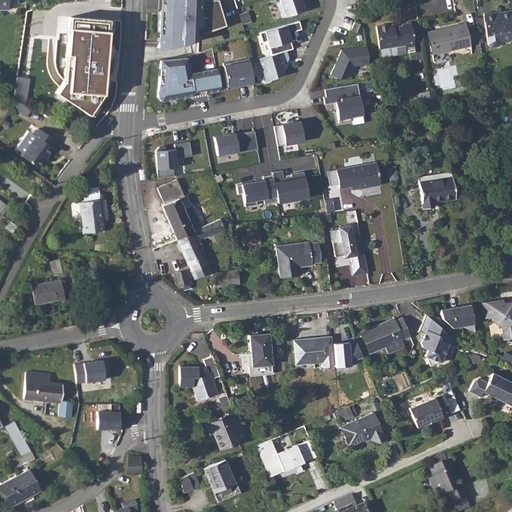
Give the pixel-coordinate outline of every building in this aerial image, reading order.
[(26,6),(26,11),(46,5),(45,0),(26,6)] [(162,35),(162,43),(201,42),(201,33),(226,25),(217,0),(164,0),(166,35),(162,35)] [(279,0),(281,2),(278,3),(282,17),(309,8),(306,0),(279,0)] [(511,10),(494,13),(494,12),(484,13),(487,35),(489,44),(492,47),(500,45),(502,42),(510,41),(511,37),(511,35),(511,32),(511,10)] [(103,94),(109,20),(70,17),(65,82),(57,94),(89,115),(103,94)] [(265,31),(272,54),(287,50),(292,49),(290,40),(296,40),(294,31),(301,29),(299,21),(265,31)] [(354,22),(351,30),(356,32),(360,24),(354,22)] [(389,24),(376,26),(380,49),(405,45),(405,47),(414,45),(411,23),(402,24),(402,25),(390,27),(389,24)] [(430,33),(429,30),(428,31),(432,55),(471,47),(466,23),(441,28),(442,30),(430,33)] [(369,63),(366,45),(342,50),(331,75),(339,78),(350,76),(354,66),(369,63)] [(198,52),(201,67),(191,69),(192,71),(217,66),(213,49),(198,52)] [(272,54),(260,58),(263,68),(260,74),(261,78),(266,81),(270,80),(271,78),(280,75),(285,67),(283,63),(286,62),(289,57),(287,50),(272,54)] [(185,57),(158,60),(157,67),(161,68),(161,76),(157,75),(155,96),(161,100),(220,89),(217,68),(190,73),(185,57)] [(246,84),(254,83),(249,58),(223,62),(228,88),(242,85),(241,83),(245,82),(246,84)] [(16,76),(13,98),(17,100),(25,104),(28,77),(16,76)] [(363,114),(357,83),(325,88),(326,96),(323,96),(325,104),(337,101),(338,108),(336,108),(339,122),(351,120),(350,117),(363,114)] [(435,90),(428,91),(430,102),(437,101),(435,90)] [(428,91),(420,92),(422,104),(430,102),(428,91)] [(25,104),(17,100),(13,106),(26,116),(32,108),(25,104)] [(300,121),(274,125),(277,145),(304,140),(303,137),(311,136),(308,122),(301,123),(300,121)] [(36,136),(23,156),(40,168),(54,147),(52,146),(56,140),(38,128),(34,135),(36,136)] [(214,136),(217,155),(238,151),(238,152),(258,148),(254,130),(235,133),(235,132),(214,136)] [(155,150),(157,177),(173,175),(173,168),(176,167),(175,158),(191,155),(189,141),(174,144),(174,149),(165,150),(164,146),(159,147),(155,150)] [(377,163),(336,169),(339,184),(339,188),(352,186),(359,185),(359,188),(380,185),(377,163)] [(397,165),(387,167),(390,181),(399,179),(397,165)] [(277,199),(277,200),(308,194),(303,168),(290,171),(291,176),(283,177),(282,170),(272,171),(273,174),(277,199)] [(339,184),(336,169),(328,170),(330,185),(339,184)] [(277,199),(273,174),(263,176),(263,178),(255,180),(255,181),(236,184),(238,191),(242,190),(245,204),(256,201),(256,197),(263,196),(264,201),(277,199)] [(452,176),(418,182),(423,208),(434,205),(434,201),(455,197),(452,176)] [(161,204),(177,238),(201,227),(187,194),(184,195),(183,196),(176,179),(157,187),(164,203),(161,204)] [(106,197),(80,200),(83,231),(106,229),(104,213),(108,213),(106,197)] [(220,218),(210,223),(212,228),(228,220),(227,220),(226,219),(226,218),(225,218),(224,219),(221,220),(220,218)] [(10,220),(4,227),(13,234),(17,226),(10,220)] [(228,220),(212,228),(214,233),(224,228),(223,227),(227,225),(228,224),(228,223),(228,222),(228,220)] [(351,274),(367,271),(363,246),(361,235),(352,237),(350,224),(339,226),(339,227),(330,229),(335,255),(344,253),(344,255),(349,255),(351,254),(352,260),(350,263),(349,263),(351,274)] [(201,227),(177,238),(194,276),(206,271),(203,265),(205,264),(206,267),(208,266),(207,263),(208,263),(197,240),(205,236),(201,227)] [(247,229),(248,232),(248,240),(259,239),(258,228),(247,229)] [(248,240),(248,232),(243,233),(244,238),(243,238),(244,245),(259,243),(259,239),(248,240)] [(308,241),(276,246),(281,276),(299,274),(298,266),(311,264),(311,261),(320,260),(318,242),(308,243),(308,241)] [(63,258),(49,262),(52,274),(66,270),(63,258)] [(188,269),(174,273),(177,286),(191,281),(188,269)] [(237,269),(213,272),(215,286),(239,283),(237,269)] [(59,279),(30,286),(34,304),(63,297),(59,279)] [(511,299),(503,301),(502,297),(483,301),(485,315),(493,313),(494,318),(502,324),(504,337),(511,335),(511,299)] [(474,330),(469,303),(439,308),(441,316),(451,325),(461,324),(461,325),(474,330)] [(450,335),(425,313),(418,330),(425,333),(421,342),(423,346),(428,348),(426,355),(430,365),(439,360),(440,361),(450,335)] [(377,327),(361,334),(369,352),(387,345),(389,351),(403,345),(401,339),(410,335),(402,316),(394,320),(393,317),(376,324),(377,327)] [(268,332),(249,334),(252,366),(249,366),(250,375),(272,374),(268,332)] [(309,341),(309,338),(293,339),(295,363),(307,362),(307,367),(333,365),(330,339),(309,341)] [(350,341),(332,343),(334,366),(352,365),(351,361),(362,356),(356,344),(351,346),(350,341)] [(501,360),(511,364),(511,353),(511,356),(504,353),(501,360)] [(197,365),(178,365),(178,385),(192,386),(197,400),(217,393),(212,378),(219,375),(211,355),(202,358),(206,368),(203,369),(197,369),(197,365)] [(77,383),(106,379),(102,360),(73,364),(77,383)] [(25,372),(25,383),(24,398),(59,402),(58,415),(69,417),(71,401),(70,401),(60,401),(62,383),(49,382),(43,381),(44,374),(25,372)] [(473,379),(468,391),(480,397),(483,392),(511,406),(511,381),(492,372),(487,382),(478,378),(473,379)] [(452,373),(445,375),(452,389),(458,387),(452,373)] [(367,390),(359,394),(361,399),(370,395),(367,390)] [(443,393),(409,408),(417,426),(451,412),(443,393)] [(98,429),(121,428),(120,402),(111,402),(111,411),(98,411),(98,429)] [(344,407),(332,413),(336,422),(348,417),(344,407)] [(204,423),(209,433),(213,432),(220,448),(239,440),(231,422),(239,418),(236,410),(204,423)] [(371,413),(336,427),(344,446),(367,437),(368,440),(374,442),(382,439),(371,413)] [(13,421),(4,426),(17,450),(20,455),(30,450),(13,421)] [(35,450),(51,440),(45,430),(29,440),(35,450)] [(270,440),(256,446),(269,478),(305,463),(298,445),(276,454),(270,440)] [(13,458),(11,460),(14,468),(34,458),(34,457),(30,450),(20,455),(13,458)] [(126,473),(142,472),(142,455),(128,455),(126,473)] [(224,458),(203,467),(218,502),(240,492),(235,480),(234,481),(224,458)] [(449,503),(452,502),(465,496),(468,495),(464,485),(462,486),(449,458),(429,467),(433,476),(428,478),(438,498),(445,494),(449,503)] [(39,490),(31,476),(28,469),(0,483),(0,486),(10,506),(39,490)] [(198,487),(192,472),(177,478),(184,493),(198,487)] [(354,502),(350,493),(349,494),(332,502),(335,510),(336,510),(337,511),(366,511),(362,502),(353,506),(352,503),(354,502)] [(122,510),(115,511),(138,511),(138,505),(136,500),(126,503),(128,507),(122,510)]
